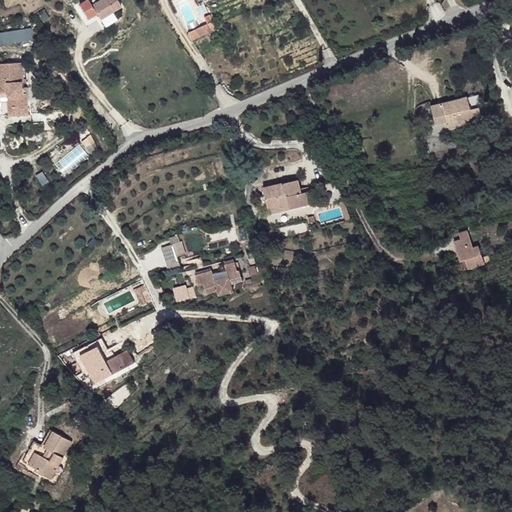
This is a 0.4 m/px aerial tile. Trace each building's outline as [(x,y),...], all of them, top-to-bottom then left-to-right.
[(108,14),(122,6),(118,0),(101,0),(92,5),(89,0),(86,0),(80,4),(89,18),(97,13),(101,19),(108,14)] [(215,29),(209,15),(204,17),(207,24),(210,31),(215,29)] [(191,40),(210,31),(207,24),(188,33),(191,40)] [(31,26),(0,31),(0,44),(33,38),(31,26)] [(21,87),(21,82),(23,82),(22,62),(0,63),(0,101),(1,101),(0,94),(0,93),(8,93),(9,115),(29,114),(27,86),(21,87)] [(482,106),(479,95),(468,98),(471,109),(480,107),(482,106)] [(482,116),(480,107),(471,109),(468,98),(431,107),(436,124),(448,121),(447,118),(457,116),(458,122),(466,120),(467,123),(474,122),(473,119),(482,116)] [(458,122),(457,116),(447,118),(448,121),(450,128),(467,123),(466,120),(458,122)] [(99,149),(95,143),(86,147),(92,154),(99,149)] [(298,179),(263,188),(269,214),(309,205),(306,192),(301,193),(298,179)] [(351,220),(344,200),(339,202),(346,221),(351,220)] [(470,237),(468,229),(459,232),(461,239),(470,237)] [(484,264),(479,246),(474,248),(470,237),(461,239),(454,241),(460,261),(465,260),(468,269),(484,264)] [(184,253),(180,241),(173,243),(177,255),(184,253)] [(177,255),(173,243),(162,247),(170,271),(181,268),(177,255)] [(231,284),(243,281),(240,270),(238,270),(235,261),(225,264),(227,271),(214,274),(212,270),(195,274),(199,285),(204,284),(207,294),(217,291),(218,295),(233,292),(231,284)] [(258,274),(256,266),(255,266),(255,265),(248,267),(249,276),(258,274)] [(144,294),(149,292),(145,284),(133,290),(140,304),(141,304),(142,307),(148,303),(147,302),(144,294)] [(189,298),(187,288),(186,285),(176,288),(174,291),(177,302),(189,298)] [(197,296),(194,287),(192,288),(192,287),(187,288),(189,298),(197,296)] [(130,343),(148,336),(145,326),(126,332),(130,343)] [(95,383),(135,362),(128,350),(107,361),(99,345),(80,355),(95,383)] [(73,442),(51,429),(42,445),(35,440),(24,461),(39,470),(38,472),(52,479),(73,442)]
